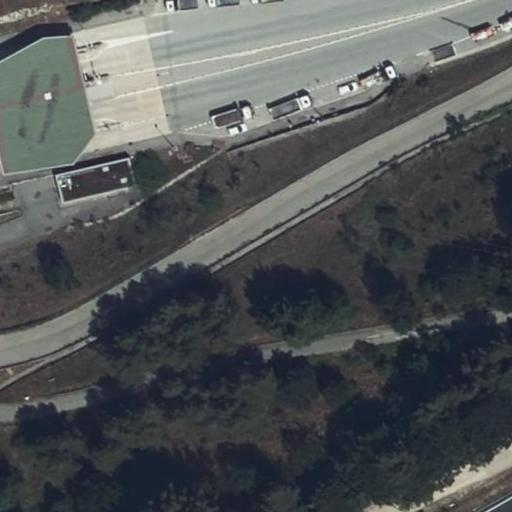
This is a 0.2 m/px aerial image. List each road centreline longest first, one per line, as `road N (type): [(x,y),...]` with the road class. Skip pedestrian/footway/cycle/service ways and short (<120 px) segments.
road 1 (unclassified): [(0,343),(165,280),(328,174),(511,84)]
road 2 (track): [(0,413),(50,411),(242,360),(511,310)]
road 3 (motorway): [(0,140),(396,42),(498,0)]
road 4 (motorway): [(401,0),(0,84)]
road 5 (track): [(511,452),(392,511)]
